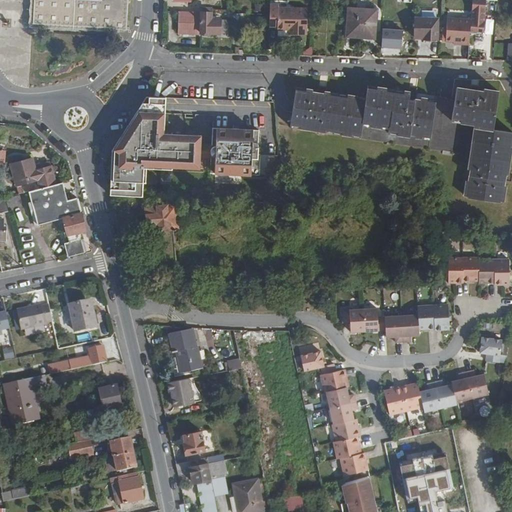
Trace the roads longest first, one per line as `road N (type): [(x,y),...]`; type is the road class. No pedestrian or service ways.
road 1 (residential): [(124,308),(232,320),(309,318),(349,353),(411,360),(450,351),(473,306)]
road 2 (residential): [(143,55),(498,68)]
road 3 (tertiary): [(170,511),(124,308)]
road 4 (tertiary): [(111,258),(82,138)]
